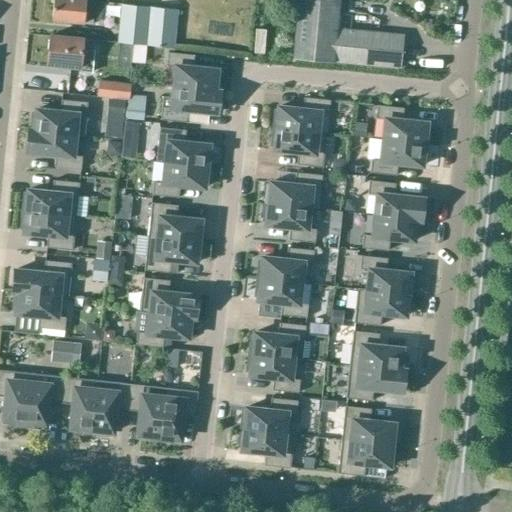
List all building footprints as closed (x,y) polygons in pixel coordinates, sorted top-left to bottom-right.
[(75,0),(54,0),(52,21),(84,24),(84,23),(92,24),(92,20),(102,21),(103,5),(86,3),(86,1),(75,0)] [(337,0),(297,0),(292,59),(331,63),(331,62),(399,68),(402,35),(334,29),(337,0)] [(146,46),(174,48),(177,10),(120,5),(116,43),(119,43),(131,44),(146,46)] [(256,29),(254,53),(263,54),(265,30),(256,29)] [(62,70),(92,74),(94,58),(81,57),(82,41),(49,38),(47,66),(62,67),(62,70)] [(119,43),(118,55),(130,56),(131,44),(119,43)] [(130,56),(130,62),(144,63),(146,46),(131,44),(130,56)] [(175,67),(173,87),(217,92),(217,91),(219,74),(215,74),(216,70),(192,67),(194,55),(167,52),(166,65),(175,67)] [(98,80),(97,96),(129,100),(131,84),(98,80)] [(217,92),(173,87),(172,97),(163,96),(160,119),(186,122),(188,110),(216,114),(218,91),(217,91),(217,92)] [(274,111),(272,128),(316,133),(317,132),(326,133),(327,133),(329,114),(328,114),(330,100),(303,98),(302,109),(278,107),(278,111),(274,111)] [(74,135),(74,136),(84,137),(87,102),(61,100),(60,112),(36,109),(36,114),(32,113),(30,130),(30,131),(74,135)] [(107,116),(123,118),(125,102),(109,100),(107,116)] [(128,102),(127,120),(139,121),(140,103),(128,102)] [(383,140),(427,144),(429,127),(425,127),(426,122),(402,120),(403,108),(377,105),(376,118),(385,119),(383,140)] [(123,134),(137,136),(138,123),(124,122),(123,134)] [(354,123),(352,137),(364,138),(366,124),(354,123)] [(156,150),(155,161),(165,162),(209,167),(211,150),(207,149),(208,145),(184,142),(185,130),(159,128),(158,141),(156,150)] [(316,133),(272,128),(271,146),(274,146),(274,150),(297,153),(296,165),(322,168),(326,133),(317,132),(316,133)] [(30,131),(30,130),(29,130),(27,152),(55,155),(54,167),(80,170),(82,157),(72,156),(74,136),(74,135),(30,131)] [(427,144),(383,140),(381,160),(371,159),(370,172),(396,175),(397,163),(421,166),(421,161),(425,162),(427,144)] [(108,150),(112,154),(119,155),(120,144),(109,143),(108,150)] [(209,167),(165,162),(163,183),(153,182),(152,195),(178,198),(179,186),(203,188),(204,184),(207,184),(209,167)] [(350,165),(350,173),(359,174),(359,166),(350,165)] [(264,203),(308,208),(310,188),(320,189),(321,176),(295,173),(294,185),(270,182),(270,186),(266,186),(264,203)] [(22,211),(76,216),(79,183),(53,180),(52,192),(28,190),(27,194),(24,194),(22,211)] [(375,215),(420,220),(423,198),(394,195),(395,183),(369,180),(368,193),(377,194),(375,215)] [(114,218),(128,219),(130,196),(116,195),(114,218)] [(352,201),(345,200),(344,210),(354,211),(355,206),(352,201)] [(147,236),(201,242),(203,225),(199,224),(200,220),(176,218),(177,206),(151,203),(147,236)] [(308,208),(264,203),(262,221),(266,221),(265,226),(289,228),(288,240),(314,243),(316,230),(306,229),(308,208)] [(76,216),(22,211),(20,228),(24,229),(23,233),(47,235),(46,247),(72,250),(76,216)] [(349,226),(351,213),(339,211),(336,224),(349,226)] [(420,220),(375,215),(373,235),(363,234),(362,247),(388,250),(390,238),(413,241),(414,237),(417,237),(419,220),(420,221),(420,220)] [(147,236),(144,270),(176,273),(178,262),(195,263),(195,259),(199,260),(201,242),(147,236)] [(99,258),(108,259),(110,242),(101,241),(99,258)] [(256,279),(300,283),(302,263),(312,264),(313,251),(287,248),(286,260),(262,257),(262,262),(258,261),(256,279)] [(111,255),(109,270),(123,271),(124,257),(111,255)] [(367,290),(411,295),(413,277),(409,277),(410,273),(386,270),(387,258),(361,255),(360,269),(369,270),(367,289),(367,290)] [(96,259),(94,280),(107,281),(109,260),(96,259)] [(13,292),(14,293),(58,297),(67,298),(71,263),(45,261),(43,273),(15,270),(13,292)] [(109,270),(108,285),(121,286),(123,271),(109,270)] [(139,311),(149,312),(194,318),(196,296),(168,293),(169,281),(143,278),(139,311)] [(300,283),(256,279),(254,296),(258,296),(257,301),(281,303),(280,315),(306,318),(307,305),(298,304),(300,283)] [(367,290),(367,289),(358,288),(354,323),(380,325),(382,314),(405,316),(406,312),(409,312),(411,295),(367,290)] [(115,289),(116,305),(128,304),(127,289),(115,289)] [(58,297),(14,293),(12,309),(16,309),(15,314),(39,316),(38,328),(64,331),(65,317),(56,316),(58,297)] [(339,324),(340,311),(333,310),(331,323),(339,324)] [(194,318),(149,312),(146,333),(137,332),(135,345),(162,348),(163,336),(187,339),(187,334),(191,335),(192,318),(194,318)] [(248,354),(292,359),(301,360),(305,326),(279,323),(277,335),(254,332),(253,337),(250,336),(248,354)] [(85,330),(84,341),(100,343),(102,326),(92,325),(85,330)] [(352,331),(349,365),(402,371),(402,370),(404,353),(400,353),(401,348),(377,346),(378,334),(352,331)] [(109,334),(103,333),(102,343),(112,344),(113,338),(109,334)] [(70,364),(72,343),(53,341),(51,362),(70,364)] [(178,359),(179,352),(168,351),(167,362),(174,363),(178,359)] [(292,359),(248,354),(246,371),(250,371),(249,376),(273,378),(271,390),(298,393),(299,380),(290,379),(292,359)] [(402,371),(349,365),(345,398),(371,401),(372,389),(401,392),(403,370),(402,370),(402,371)] [(191,367),(189,378),(198,379),(199,368),(191,367)] [(332,385),(333,370),(323,369),(322,385),(332,385)] [(6,425),(23,427),(29,373),(0,370),(0,396),(4,397),(2,421),(6,421),(6,425)] [(29,373),(23,427),(41,429),(41,425),(45,425),(48,402),(60,403),(63,377),(29,373)] [(63,377),(60,403),(72,404),(69,428),(73,429),(73,432),(90,434),(96,381),(63,377)] [(511,381),(505,380),(503,396),(511,397),(511,381)] [(126,410),(129,384),(96,381),(90,434),(108,436),(108,432),(112,433),(115,409),(126,410)] [(129,384),(126,410),(139,412),(136,435),(141,436),(140,439),(158,441),(163,388),(129,384)] [(163,388),(158,441),(175,443),(175,440),(180,440),(182,416),(194,418),(197,392),(163,388)] [(242,411),(240,429),(284,434),(284,433),(286,413),(295,414),(297,401),(271,398),(269,410),(246,408),(245,412),(242,411)] [(341,440),(394,446),(396,428),(392,428),(393,424),(369,421),(370,409),(344,406),(341,440)] [(284,434),(240,429),(238,446),(241,447),(241,451),(264,454),(263,466),(289,468),(293,434),(284,433),(284,434)] [(394,446),(341,440),(337,473),(363,476),(364,464),(388,467),(388,463),(392,463),(394,446)] [(496,465),(511,466),(511,443),(498,443),(496,465)] [(80,444),(79,458),(98,459),(99,445),(80,444)] [(166,464),(166,449),(146,448),(145,463),(166,464)] [(303,470),(313,471),(314,460),(304,459),(303,470)]
